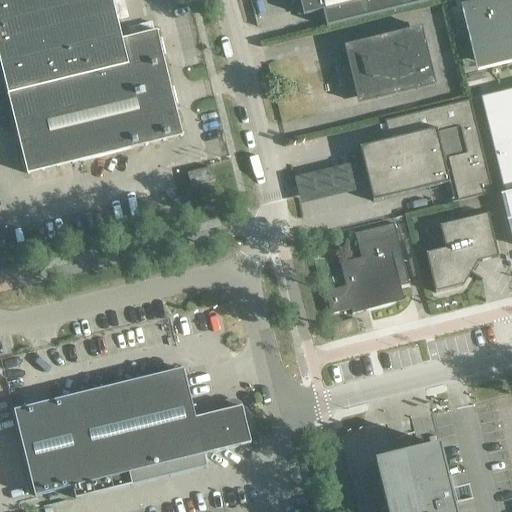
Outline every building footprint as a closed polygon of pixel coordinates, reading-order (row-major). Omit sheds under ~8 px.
[(106,0),(0,0),(0,87),(22,180),(178,142),(174,125),(152,36),(117,45),(106,0)] [(406,8),(404,0),(298,0),(302,16),(322,11),(326,27),(406,8)] [(469,12),(481,63),(483,63),(483,64),(511,57),(511,0),(487,7),(487,6),(470,11),(470,12),(469,12)] [(435,85),(421,27),(343,46),(348,66),(334,69),(339,88),(353,85),(358,104),(435,85)] [(511,89),(480,98),(511,228),(511,89)] [(493,193),(470,100),(384,121),(389,140),(359,148),(372,202),(448,184),(453,203),(493,193)] [(187,174),(190,187),(214,181),(211,168),(187,174)] [(497,259),(498,258),(488,215),(486,215),(487,216),(441,227),(440,227),(439,227),(445,250),(425,254),(435,294),(436,294),(436,293),(463,287),(470,275),(481,282),(482,281),(471,274),(477,263),(497,258),(497,259)] [(325,291),(331,315),(332,315),(332,314),(351,310),(352,314),(362,312),(362,311),(392,303),(396,300),(399,296),(399,290),(399,287),(409,285),(409,284),(408,284),(394,226),(395,225),(395,224),(354,234),(354,236),(355,235),(362,267),(342,272),(346,287),(326,292),(326,291),(325,291)] [(354,320),(329,326),(333,340),(357,334),(354,320)] [(207,467),(204,455),(250,444),(244,417),(243,417),(241,408),(239,404),(234,401),(229,401),(225,403),(222,408),(222,413),(222,416),(213,418),(212,415),(195,419),(183,370),(14,411),(35,497),(91,483),(93,495),(207,467)] [(455,511),(453,504),(472,499),(472,498),(460,501),(453,473),(446,475),(439,446),(374,462),(386,511),(455,511)]
